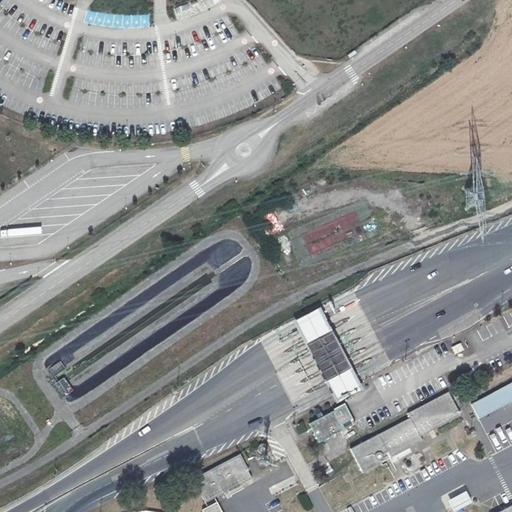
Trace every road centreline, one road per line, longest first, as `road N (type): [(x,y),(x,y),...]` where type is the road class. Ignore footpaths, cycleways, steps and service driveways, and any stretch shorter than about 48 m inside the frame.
road 1 (track): [(0,484),(328,282),(511,206)]
road 2 (motorway): [(511,240),(302,336),(17,511)]
road 3 (motorway): [(64,511),(511,272)]
road 4 (unclassified): [(197,188),(0,323)]
road 5 (unclassified): [(456,0),(282,119)]
